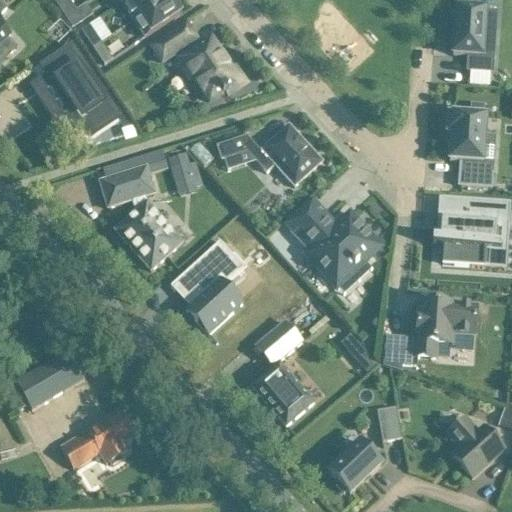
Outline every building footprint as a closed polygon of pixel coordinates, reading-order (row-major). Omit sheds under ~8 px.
[(132,22),(165,0),(130,0),(121,6),(132,22)] [(181,16),(170,0),(165,0),(132,22),(144,40),(181,16)] [(71,4),(60,11),(65,19),(76,12),(71,4)] [(0,57),(0,45),(8,37),(0,28),(0,17),(6,12),(0,5),(0,65),(4,61),(0,57)] [(454,29),(452,57),(468,58),(467,73),(492,75),(493,47),(494,32),(484,31),(485,12),(455,10),(455,13),(451,13),(450,29),(454,29)] [(76,12),(65,19),(73,31),(83,24),(76,12)] [(227,98),(245,86),(234,70),(230,72),(210,42),(198,50),(194,44),(196,43),(186,27),(151,50),(162,66),(175,57),(179,63),(177,65),(188,82),(192,80),(209,105),(221,96),(222,98),(226,96),(227,98)] [(81,33),(91,49),(100,44),(89,28),(81,33)] [(112,62),(100,44),(91,49),(104,68),(112,62)] [(70,51),(45,68),(53,79),(48,83),(78,128),(85,123),(93,135),(116,119),(70,51)] [(481,175),(485,119),(482,119),(483,108),(471,107),(470,118),(452,117),(452,118),(448,118),(447,136),(451,136),(449,164),(459,164),(458,189),(491,191),(492,175),(481,175)] [(216,149),(221,163),(246,155),(266,176),(274,169),(294,190),(321,165),(288,129),(260,154),(246,139),(216,149)] [(185,156),(167,162),(178,199),(196,194),(194,190),(200,188),(193,166),(188,167),(185,156)] [(146,205),(144,200),(154,197),(146,170),(99,185),(107,211),(132,204),(136,215),(114,234),(150,275),(182,246),(146,205)] [(510,205),(454,201),(452,232),(440,231),(440,241),(432,241),(432,248),(439,249),(443,249),(441,267),(470,269),(470,270),(506,272),(510,205)] [(327,219),(312,203),(285,228),(309,254),(306,257),(338,292),(354,277),(349,272),(353,269),(354,270),(358,267),(357,265),(360,262),(363,265),(379,250),(363,232),(364,231),(350,216),(335,231),(325,220),(327,219)] [(218,243),(168,287),(187,308),(184,311),(205,336),(239,306),(222,286),(241,269),(218,243)] [(475,310),(418,306),(416,336),(412,336),(412,344),(401,344),(401,342),(385,341),(383,369),(399,374),(400,368),(415,369),(415,361),(434,362),(435,347),(451,348),(452,337),(473,339),(475,310)] [(301,346),(284,326),(256,350),(274,371),(252,390),(285,430),(313,407),(278,366),(301,346)] [(349,339),(341,346),(366,375),(374,368),(349,339)] [(83,384),(67,356),(15,386),(31,414),(83,384)] [(382,446),(401,442),(396,411),(376,414),(382,446)] [(132,435),(119,413),(85,434),(86,435),(60,450),(73,472),(98,457),(98,458),(100,457),(106,467),(124,455),(117,444),(132,435)] [(459,452),(451,459),(456,464),(460,469),(471,482),(503,453),(483,431),(477,436),(464,422),(446,438),(459,452)] [(350,497),(382,468),(362,445),(329,474),(338,484),(335,486),(344,496),(347,493),(350,497)] [(176,470),(181,476),(185,472),(180,466),(182,464),(173,454),(164,463),(174,473),(176,470)]
